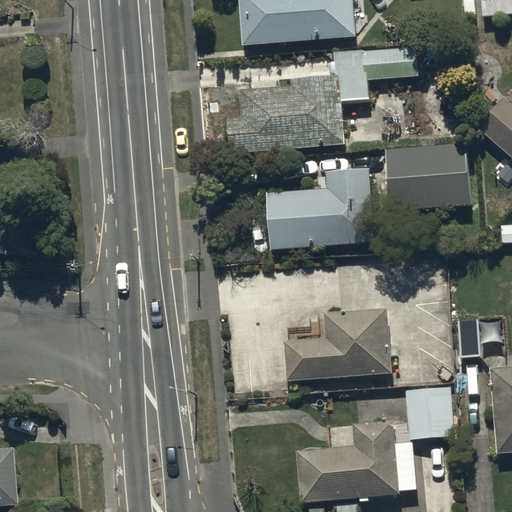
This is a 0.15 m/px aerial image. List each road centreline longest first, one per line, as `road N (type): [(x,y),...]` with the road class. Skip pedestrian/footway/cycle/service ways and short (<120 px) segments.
road 1 (secondary): [(142,333),(116,0)]
road 2 (secondary): [(158,511),(142,333)]
road 3 (residential): [(0,336),(142,333)]
